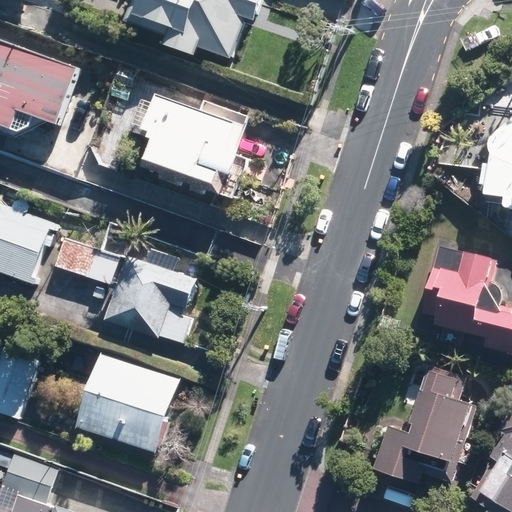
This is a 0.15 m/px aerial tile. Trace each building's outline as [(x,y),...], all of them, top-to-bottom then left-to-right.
[(270,0),(139,0),(135,15),(241,50),(254,13),(265,16),(270,0)] [(90,73),(11,45),(7,57),(0,54),(0,115),(26,125),(33,106),(73,120),(90,73)] [(250,123),(171,95),(160,127),(173,132),(161,167),(245,197),(257,152),(247,146),(250,123)] [(511,130),(504,137),(499,193),(511,193),(511,130)] [(54,222),(0,203),(0,266),(35,279),(54,222)] [(122,260),(73,243),(65,265),(114,283),(122,260)] [(467,278),(441,271),(431,308),(454,315),(451,323),(511,340),(511,309),(488,303),(500,263),(473,256),(467,278)] [(204,282),(141,261),(122,315),(172,333),(184,297),(198,301),(204,282)] [(43,355),(6,342),(0,359),(0,407),(22,415),(43,355)] [(186,389),(108,362),(88,420),(166,448),(186,389)] [(468,381),(436,371),(418,431),(397,424),(384,466),(428,480),(431,471),(458,479),(482,400),(464,395),(468,381)] [(511,511),(511,450),(483,501),(502,511),(511,511)] [(78,476),(73,492),(118,506),(123,490),(78,476)] [(67,511),(27,498),(22,511),(67,511)]
